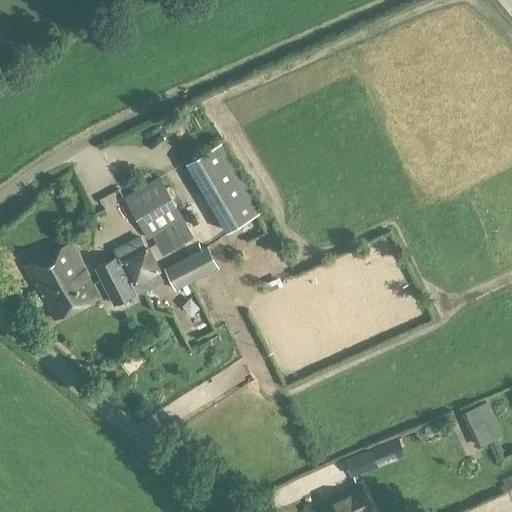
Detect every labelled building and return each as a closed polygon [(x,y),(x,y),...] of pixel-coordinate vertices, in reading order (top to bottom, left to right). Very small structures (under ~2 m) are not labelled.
[(117,149),(137,139),(130,126),(111,136),(117,149)] [(221,144),(186,164),(227,233),(262,213),(221,144)] [(125,199),(148,239),(183,219),(177,209),(176,210),(158,180),(125,199)] [(141,235),(116,248),(139,294),(164,281),(141,235)] [(26,267),(54,321),(98,298),(71,244),(26,267)] [(164,268),(175,290),(219,269),(208,247),(164,268)] [(98,268),(116,305),(137,294),(119,257),(98,268)] [(107,383),(126,369),(142,357),(136,349),(101,375),(107,383)] [(477,448),(490,443),(497,462),(505,458),(497,439),(502,437),(487,402),(462,413),(468,426),(477,448)] [(406,455),(399,438),(345,460),(352,477),(406,455)] [(375,511),(363,485),(317,507),(319,511),(375,511)]
